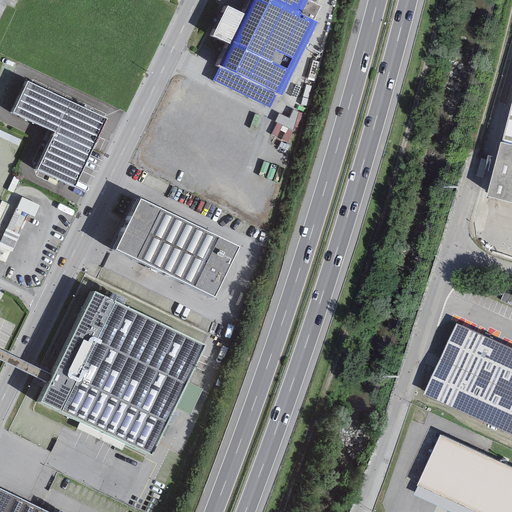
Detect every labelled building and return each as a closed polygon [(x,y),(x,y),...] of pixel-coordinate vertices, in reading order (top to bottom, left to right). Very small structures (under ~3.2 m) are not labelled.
[(254,0),(247,15),(228,6),(213,35),(230,43),(219,66),(213,80),(270,107),(277,93),(282,96),(318,22),(314,20),(321,6),(308,0),(254,0)] [(74,187),(107,119),(28,81),(12,112),(55,132),(37,169),(74,187)] [(500,141),(486,196),(511,202),(511,100),(501,142),(500,141)] [(301,113),(293,110),(289,119),(279,114),(275,122),(277,123),(293,131),(297,132),(301,113)] [(271,135),(287,143),(293,131),(277,123),(271,135)] [(22,197),(16,209),(21,211),(34,217),(40,205),(22,197)] [(239,247),(141,199),(116,250),(214,298),(239,247)] [(16,208),(6,229),(12,232),(21,211),(16,209),(16,208)] [(12,232),(6,229),(0,240),(0,246),(12,252),(20,235),(12,232)] [(206,346),(95,292),(53,377),(49,384),(41,401),(151,456),(206,346)] [(511,349),(456,323),(424,395),(511,434),(511,349)] [(53,377),(0,350),(0,359),(49,384),(53,377)] [(511,511),(511,468),(440,435),(416,486),(417,486),(474,511),(511,511)] [(474,511),(417,486),(413,495),(449,511),(474,511)] [(48,511),(0,488),(0,511),(48,511)]
